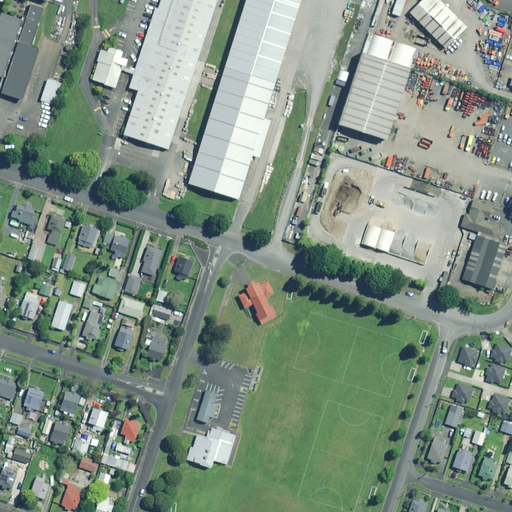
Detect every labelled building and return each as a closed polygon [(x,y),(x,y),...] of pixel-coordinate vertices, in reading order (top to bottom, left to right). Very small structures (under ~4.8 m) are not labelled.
[(160,0),(158,9),(155,8),(129,88),(138,91),(123,136),(168,150),(217,0),(160,0)] [(245,0),(187,184),(238,201),(252,156),(259,158),(271,121),(263,119),(300,0),(245,0)] [(404,0),(395,0),(391,14),(399,17),(404,0)] [(465,27),(437,0),(433,0),(432,1),(431,0),(422,0),(409,13),(444,48),(465,27)] [(30,5),(0,94),(21,101),(38,50),(30,47),(43,9),(30,5)] [(21,20),(0,13),(0,77),(2,78),(21,20)] [(107,53),(100,50),(97,62),(99,62),(93,80),(115,88),(121,70),(124,71),(127,60),(122,58),(124,53),(109,48),(107,53)] [(407,69),(359,54),(336,126),(384,142),(407,69)] [(62,84),(48,80),(41,101),(55,105),(62,84)] [(491,207),(472,200),(468,213),(469,213),(468,215),(464,214),(460,226),(494,238),(498,226),(482,220),(483,217),(487,219),(491,207)] [(18,203),(13,216),(19,218),(18,221),(31,225),(37,210),(18,203)] [(48,242),(57,246),(64,226),(69,228),(72,222),(53,215),(47,229),(52,231),(48,242)] [(98,229),(84,225),(78,244),(92,248),(92,246),(95,246),(98,237),(96,236),(98,229)] [(129,240),(107,234),(104,242),(112,245),(111,250),(115,251),(113,258),(116,259),(117,256),(123,258),(129,240)] [(505,245),(476,236),(461,280),(490,289),(505,245)] [(32,242),(27,258),(41,262),(46,246),(32,242)] [(164,249),(149,244),(143,261),(145,261),(142,272),(155,276),(164,249)] [(75,257),(67,254),(62,269),(70,271),(75,257)] [(193,262),(179,257),(174,271),(178,273),(176,279),(181,280),(182,278),(187,279),(193,262)] [(34,269),(27,267),(25,275),(31,277),(34,269)] [(119,271),(111,268),(109,275),(116,278),(119,271)] [(142,278),(130,275),(125,292),(137,295),(142,278)] [(119,283),(103,278),(101,286),(95,284),(92,293),(113,300),(119,283)] [(86,285),(75,281),(70,294),(81,298),(86,285)] [(54,288),(43,284),(40,293),(50,297),(54,288)] [(237,311),(247,306),(256,322),(269,315),(260,299),(267,295),(261,284),(254,287),(253,284),(239,291),(241,294),(231,299),(237,311)] [(168,293),(160,290),(156,300),(165,303),(168,293)] [(26,292),(19,315),(23,316),(22,319),(27,321),(28,318),(32,319),(40,297),(26,292)] [(144,304),(123,297),(118,312),(139,319),(144,304)] [(100,303),(86,298),(83,306),(91,309),(93,304),(99,306),(100,303)] [(73,305),(60,301),(51,326),(64,331),(73,305)] [(172,310),(153,304),(150,314),(168,320),(172,310)] [(90,312),(83,336),(81,335),(77,347),(85,350),(86,346),(87,346),(89,341),(91,341),(92,339),(97,340),(105,316),(90,312)] [(135,322),(123,319),(121,324),(133,327),(135,322)] [(123,352),(124,349),(128,350),(135,332),(121,327),(114,345),(118,347),(117,350),(123,352)] [(165,346),(166,342),(169,335),(155,331),(151,342),(146,357),(160,362),(165,346)] [(511,348),(497,343),(495,351),(492,351),(490,357),(496,359),(495,361),(502,363),(502,361),(507,362),(511,348)] [(464,347),(459,361),(465,363),(465,365),(471,367),(473,362),(476,364),(479,355),(476,353),(477,351),(464,347)] [(490,367),(488,367),(486,374),(488,375),(487,378),(487,380),(501,384),(505,368),(491,364),(490,367)] [(5,377),(4,380),(0,378),(0,395),(12,400),(18,384),(12,382),(13,380),(5,377)] [(82,387),(73,384),(71,391),(80,393),(82,387)] [(463,404),(464,401),(469,402),(473,388),(458,384),(456,390),(454,390),(452,397),(456,399),(455,402),(463,404)] [(44,392),(29,388),(23,409),(30,411),(31,408),(38,410),(44,392)] [(86,398),(66,392),(61,410),(75,414),(78,404),(83,405),(86,398)] [(204,423),(205,418),(207,418),(210,408),(209,407),(212,395),(201,392),(193,420),(204,423)] [(509,399),(495,394),(492,401),(490,401),(488,407),(493,409),(492,412),(500,414),(501,412),(505,413),(509,399)] [(465,409),(451,404),(445,424),(459,428),(465,409)] [(108,413),(93,408),(88,423),(94,425),(92,431),(95,432),(96,430),(102,432),(108,413)] [(22,416),(13,413),(10,422),(20,425),(22,416)] [(141,424),(126,419),(124,424),(122,423),(119,432),(122,433),(121,434),(126,435),(124,443),(128,444),(129,441),(135,442),(141,424)] [(52,422),(46,420),(42,433),(48,435),(52,422)] [(511,424),(503,422),(501,431),(511,434),(511,424)] [(54,442),(54,444),(57,445),(58,443),(65,445),(70,427),(56,423),(50,440),(54,442)] [(31,431),(19,427),(17,434),(29,438),(31,431)] [(117,428),(112,427),(106,446),(111,448),(117,428)] [(472,430),(466,428),(463,436),(469,438),(472,430)] [(206,469),(208,462),(222,466),(231,435),(208,429),(205,438),(193,435),(189,449),(186,448),(182,462),(206,469)] [(485,434),(476,431),(472,443),(482,446),(485,434)] [(431,460),(430,462),(436,464),(437,462),(442,463),(444,456),(447,457),(449,451),(443,448),(446,440),(435,436),(427,458),(431,460)] [(14,438),(9,437),(4,452),(10,454),(14,438)] [(90,443),(76,439),(73,448),(86,453),(90,443)] [(131,449),(117,444),(116,450),(130,454),(131,449)] [(31,454),(16,449),(13,459),(28,464),(31,454)] [(473,454),(459,449),(453,467),(467,472),(473,454)] [(115,458),(104,454),(101,463),(133,473),(136,464),(119,458),(119,457),(116,456),(115,458)] [(500,461),(485,456),(478,477),(488,480),(488,479),(494,480),(496,473),(500,461)] [(95,461),(82,457),(79,467),(92,471),(95,461)] [(4,466),(0,479),(0,485),(3,486),(3,489),(6,490),(7,488),(12,489),(17,475),(11,473),(12,469),(4,466)] [(118,471),(111,468),(109,474),(115,477),(118,471)] [(111,476),(100,473),(96,485),(108,488),(111,476)] [(36,477),(30,495),(44,499),(49,485),(43,483),(44,480),(36,477)] [(77,485),(68,483),(62,506),(65,507),(65,509),(71,511),(72,509),(76,510),(82,492),(75,490),(77,485)] [(112,511),(116,498),(101,494),(95,511),(112,511)] [(424,511),(427,504),(412,500),(407,511),(424,511)]
